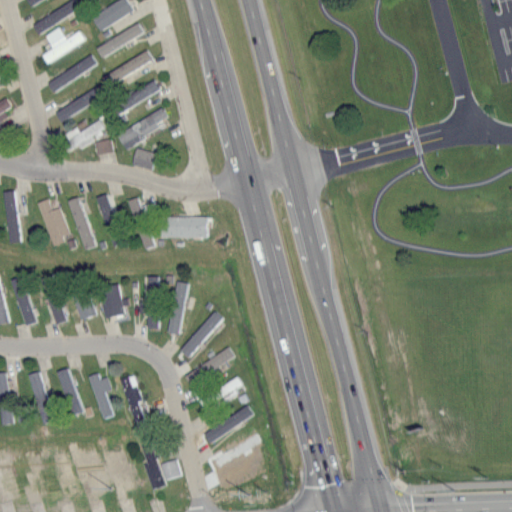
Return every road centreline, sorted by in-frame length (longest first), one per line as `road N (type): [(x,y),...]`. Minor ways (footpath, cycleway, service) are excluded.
road 1 (primary): [(201,0),(335,511)]
road 2 (primary): [(380,503),(292,170)]
road 3 (residential): [(204,511),(166,368),(148,350),(123,343),(0,346)]
road 4 (residential): [(0,160),(46,172),(143,176),(175,188),(292,170)]
road 5 (residential): [(200,188),(156,0)]
road 6 (residential): [(46,172),(9,0)]
road 7 (primary): [(292,170),(247,0)]
road 8 (secondary): [(511,498),(380,503),(362,511)]
